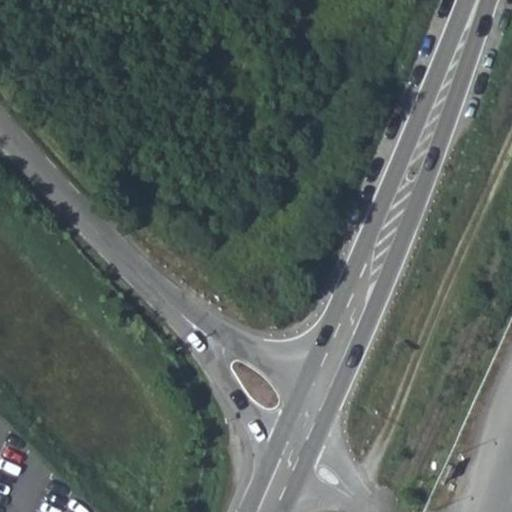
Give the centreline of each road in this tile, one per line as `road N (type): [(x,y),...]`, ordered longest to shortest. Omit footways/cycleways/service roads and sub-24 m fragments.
road 1 (secondary): [(478,0),(326,382)]
road 2 (track): [(511,153),(359,496)]
road 3 (tertiary): [(0,129),(185,316)]
road 4 (tertiary): [(185,316),(239,405),(292,456)]
road 5 (tertiary): [(326,382),(185,316)]
